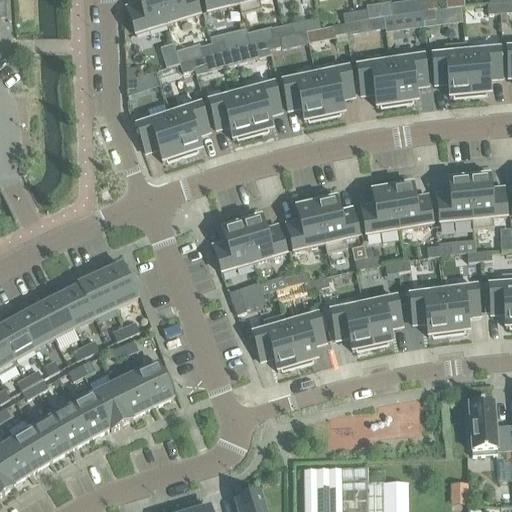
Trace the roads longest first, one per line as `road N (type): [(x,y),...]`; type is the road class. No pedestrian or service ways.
road 1 (residential): [(511,126),(401,136),(243,171),(143,206)]
road 2 (residential): [(511,364),(342,389),(233,425)]
road 3 (residential): [(143,206),(233,425)]
road 4 (residential): [(106,0),(111,118),(143,206)]
road 5 (residential): [(233,425),(222,457),(78,511)]
road 6 (residential): [(143,206),(0,275)]
